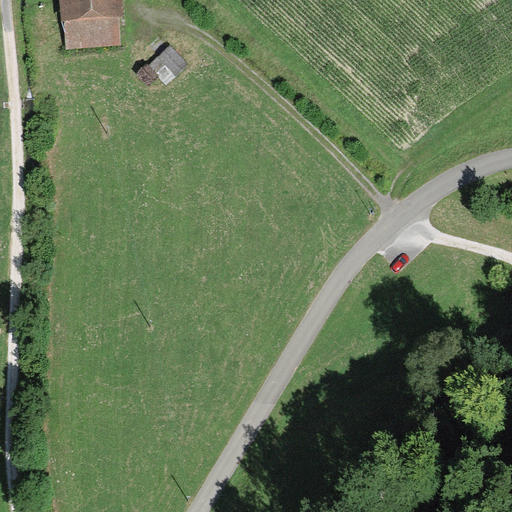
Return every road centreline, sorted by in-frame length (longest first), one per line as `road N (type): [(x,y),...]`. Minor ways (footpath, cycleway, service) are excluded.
road 1 (track): [(7,0),(20,167),(11,460),(19,511)]
road 2 (unclassified): [(511,157),(459,172),(393,213),(343,272),(195,511)]
